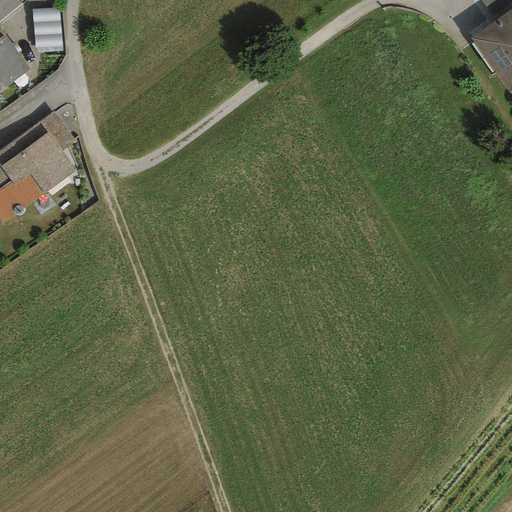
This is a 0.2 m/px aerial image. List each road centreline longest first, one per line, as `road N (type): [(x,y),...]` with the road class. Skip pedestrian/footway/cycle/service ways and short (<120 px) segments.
road 1 (track): [(223,511),(113,209)]
road 2 (residential): [(113,209),(83,116),(69,0)]
